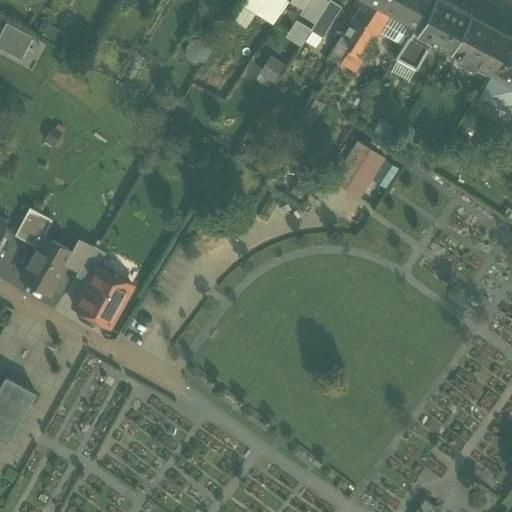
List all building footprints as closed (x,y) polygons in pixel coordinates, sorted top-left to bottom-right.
[(286,0),(278,13),(292,21),(305,0),(286,0)] [(348,50),(379,0),(367,0),(370,1),(365,10),(360,7),(325,59),(338,67),(348,50)] [(415,26),(430,0),(379,0),(348,50),(364,60),(374,45),(370,43),(387,16),(389,12),(415,26)] [(457,49),(474,17),(441,0),(430,0),(415,26),(394,58),(416,70),(431,42),(450,52),(453,47),(457,49)] [(490,72),(510,37),(474,17),(457,49),(461,51),(456,61),(471,70),(475,64),(490,72)] [(5,23),(0,32),(0,48),(20,59),(32,37),(5,23)] [(511,38),(510,37),(490,72),(511,83),(511,38)] [(287,66),(269,55),(258,73),(275,84),(287,66)] [(359,198),(384,157),(357,140),(331,181),(359,198)] [(52,220),(29,207),(13,235),(37,248),(44,236),(52,220)] [(71,251),(44,236),(37,248),(20,278),(48,294),(64,265),(71,251)] [(92,246),(78,238),(71,251),(64,265),(77,272),(92,246)] [(92,245),(92,246),(77,272),(75,275),(88,282),(96,266),(104,252),(92,245)] [(88,282),(73,308),(108,327),(131,285),(96,266),(88,282)] [(17,378),(15,382),(5,377),(0,387),(0,435),(8,440),(12,433),(16,436),(22,426),(17,424),(34,393),(24,388),(27,383),(17,378)]
